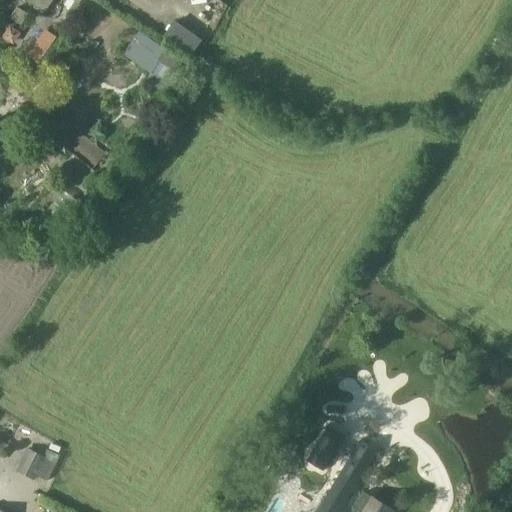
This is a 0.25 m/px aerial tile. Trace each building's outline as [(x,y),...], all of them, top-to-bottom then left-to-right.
[(21,25),(28,16),(18,9),(12,18),(21,25)] [(3,24),(0,26),(0,45),(2,48),(15,35),(3,24)] [(171,98),(189,67),(140,30),(123,51),(150,72),(145,81),(171,98)] [(45,151),(15,164),(20,177),(50,164),(45,151)] [(360,439),(315,511),(392,511),(394,510),(364,491),(354,508),(361,511),(339,511),(378,450),(360,439)] [(33,478),(43,458),(26,449),(16,469),(33,478)]
